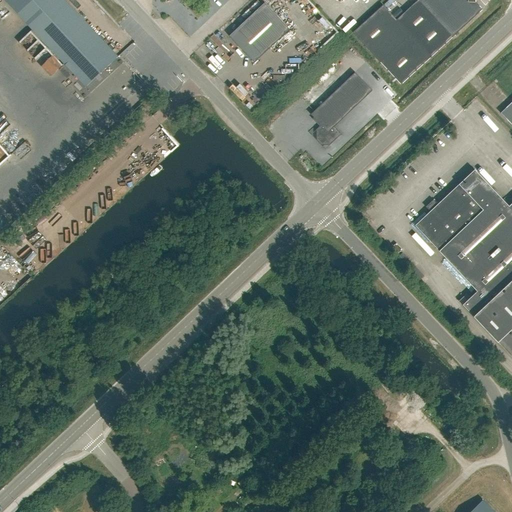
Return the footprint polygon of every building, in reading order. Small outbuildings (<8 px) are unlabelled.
[(2,0),(16,13),(84,87),(116,57),(63,0),(2,0)] [(473,0),(417,0),(396,20),(382,5),(352,33),(401,84),(430,57),(482,9),(473,0)] [(272,10),(264,2),(229,36),(241,48),(254,62),(289,29),(286,25),(272,10)] [(342,135),(334,127),(372,90),(355,72),(311,114),(322,126),(316,132),(317,140),(321,145),(329,145),(341,134),(342,135)] [(511,101),(500,113),(511,125),(511,101)] [(416,225),(477,291),(463,305),(511,357),(511,203),(509,206),(475,170),(416,225)] [(393,247),(399,253),(403,249),(397,243),(393,247)] [(454,295),(461,302),(474,289),(467,282),(454,295)] [(494,511),(483,500),(470,511),(494,511)]
